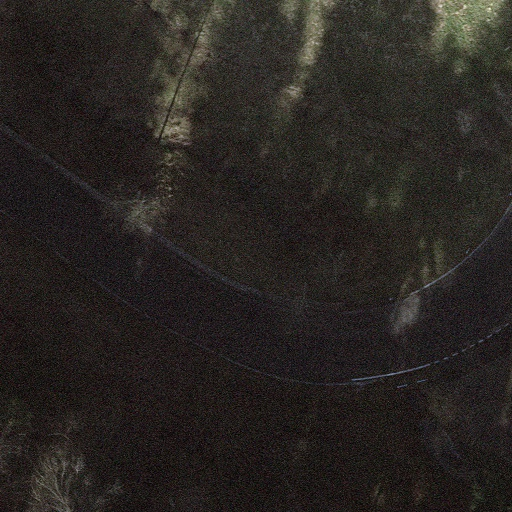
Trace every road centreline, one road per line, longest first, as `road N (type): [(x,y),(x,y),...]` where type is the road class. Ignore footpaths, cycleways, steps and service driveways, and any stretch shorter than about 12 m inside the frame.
road 1 (tertiary): [(0,172),(141,280),(359,359),(451,329),(511,266)]
road 2 (track): [(451,329),(490,421),(511,430)]
